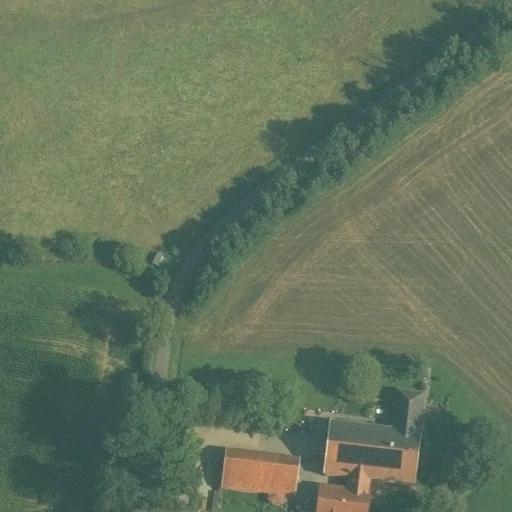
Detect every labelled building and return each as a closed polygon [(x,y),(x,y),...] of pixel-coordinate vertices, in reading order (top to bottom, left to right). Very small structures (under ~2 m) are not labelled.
[(157,256),(152,265),(159,269),(164,259),(157,256)] [(366,430),(360,481),(413,487),(419,437),(417,437),(422,398),(397,395),(392,434),(366,430)] [(360,481),(366,430),(330,426),(323,477),(350,480),(360,481)] [(298,462),(226,453),(222,490),(294,498),(298,462)] [(474,470),(442,466),(440,482),(472,486),(474,470)] [(360,481),(350,480),(348,496),(322,493),(319,511),(363,511),(364,511),(367,482),(360,481)]
